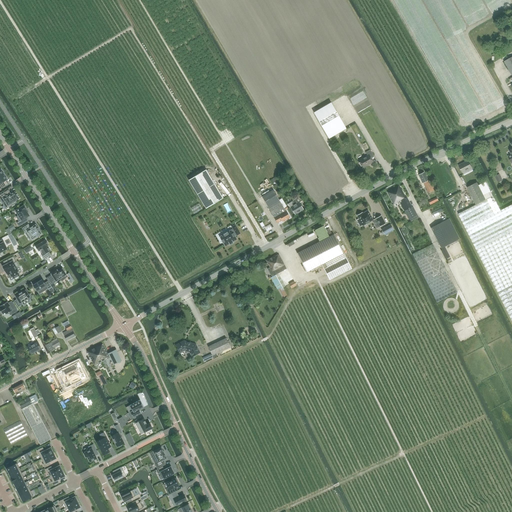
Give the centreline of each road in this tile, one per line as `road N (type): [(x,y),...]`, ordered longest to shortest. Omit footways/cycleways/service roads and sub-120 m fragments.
road 1 (tertiary): [(121,326),(511,119)]
road 2 (track): [(290,506),(403,453),(315,275)]
road 3 (tertiary): [(217,511),(141,351),(121,326)]
road 4 (track): [(485,416),(403,453),(432,511)]
road 5 (tertiary): [(73,251),(0,135)]
road 6 (tertiary): [(0,388),(121,326)]
